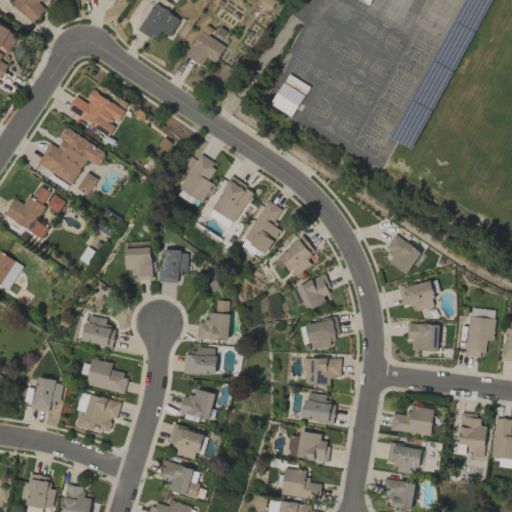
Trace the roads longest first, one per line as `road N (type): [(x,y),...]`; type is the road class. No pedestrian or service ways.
road 1 (residential): [(80,38),(305,182),(358,255),(375,378),(353,511)]
road 2 (residential): [(118,511),(158,330)]
road 3 (residential): [(80,38),(0,154)]
road 4 (residential): [(511,387),(375,378)]
road 5 (residential): [(0,434),(126,472)]
